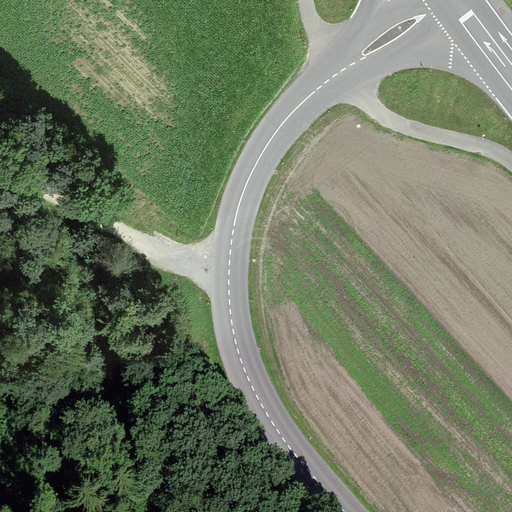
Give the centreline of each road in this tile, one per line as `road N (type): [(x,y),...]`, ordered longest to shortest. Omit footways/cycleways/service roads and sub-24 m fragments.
road 1 (tertiary): [(434,0),(295,105),(244,190),(234,227),(231,316),(244,368),(268,415),(346,511)]
road 2 (track): [(305,0),(331,72),(376,110),(511,162)]
road 3 (track): [(229,274),(174,269),(0,167)]
